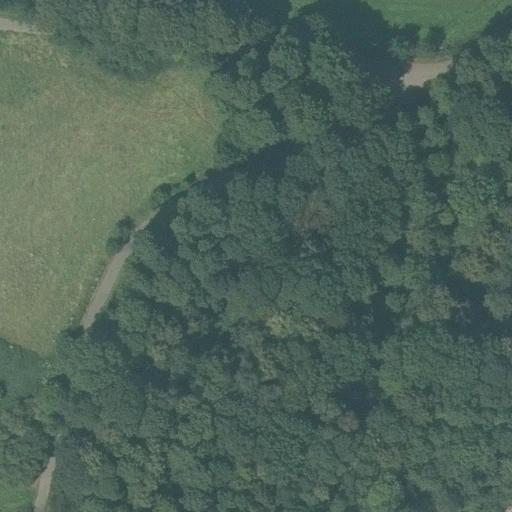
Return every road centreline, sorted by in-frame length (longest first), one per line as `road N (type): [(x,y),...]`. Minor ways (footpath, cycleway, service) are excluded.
road 1 (track): [(38,511),(89,319),(120,257),(159,215),(438,74)]
road 2 (track): [(438,74),(0,22)]
